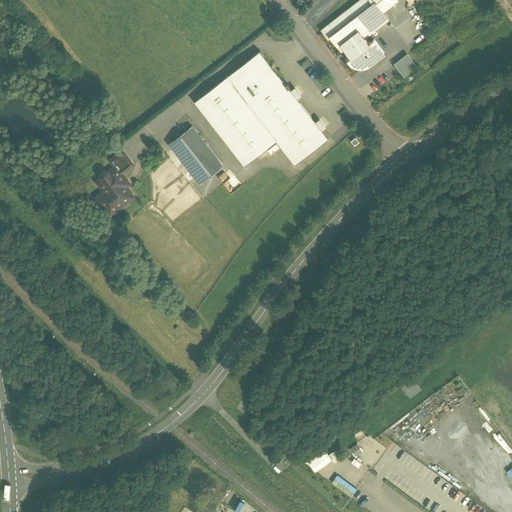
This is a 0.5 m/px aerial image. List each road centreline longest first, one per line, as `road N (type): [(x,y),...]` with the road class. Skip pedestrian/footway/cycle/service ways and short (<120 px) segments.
road 1 (tertiary): [(7,474),(84,466),(168,426),(213,381),(319,241),(403,162)]
road 2 (residential): [(281,0),(403,162)]
road 3 (tertiary): [(403,162),(511,89)]
